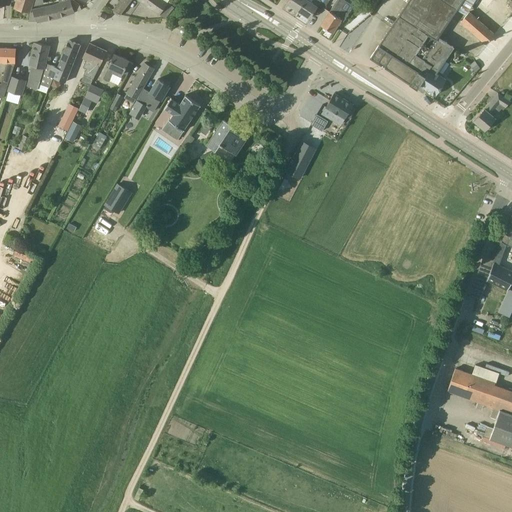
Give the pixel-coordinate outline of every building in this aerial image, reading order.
[(33,0),(17,0),(15,8),(30,12),(33,0)] [(35,9),(37,19),(38,22),(59,17),(74,12),(81,9),(79,3),(74,0),(68,0),(56,4),(35,9)] [(120,0),(113,10),(121,15),(131,0),(120,0)] [(174,8),(163,0),(138,0),(166,19),(174,8)] [(288,0),(287,3),(299,10),(305,0),(288,0)] [(329,1),(330,2),(330,1),(330,0),(305,0),(299,10),(310,18),(310,19),(319,4),(325,8),(329,1)] [(341,8),(346,1),(343,0),(337,0),(335,4),(330,1),(330,2),(325,8),(330,11),(321,25),(333,33),(341,19),(343,21),(348,13),(341,8)] [(442,0),(408,0),(401,11),(416,20),(396,50),(405,56),(409,50),(442,0)] [(437,37),(458,7),(448,0),(442,0),(409,50),(432,65),(439,69),(453,47),(437,37)] [(416,20),(401,11),(382,41),(396,50),(416,20)] [(494,34),(469,12),(461,22),(486,44),(494,34)] [(59,68),(46,63),(41,80),(40,80),(39,83),(50,88),(54,78),(66,82),(80,45),(69,40),(59,68)] [(432,65),(409,50),(405,56),(396,50),(382,41),(371,57),(418,88),(432,65)] [(34,58),(30,78),(40,80),(41,80),(46,63),(49,46),(35,43),(32,58),(34,58)] [(88,69),(82,81),(91,85),(92,83),(107,51),(90,43),(83,57),(88,59),(84,67),(88,69)] [(0,47),(0,61),(8,62),(0,88),(0,92),(5,95),(15,62),(16,62),(16,48),(0,47)] [(133,62),(129,61),(114,54),(103,78),(110,81),(113,73),(122,77),(123,73),(127,75),(133,62)] [(475,72),(480,68),(475,61),(470,65),(475,72)] [(124,98),(134,103),(154,68),(145,63),(124,98)] [(439,69),(432,65),(418,88),(424,92),(426,88),(436,95),(446,80),(436,73),(439,69)] [(26,81),(12,77),(8,90),(22,94),(26,81)] [(158,79),(149,94),(143,90),(137,100),(148,107),(155,96),(161,99),(170,86),(158,79)] [(104,89),(92,83),(91,85),(85,97),(97,103),(104,89)] [(338,114),(345,118),(353,104),(334,93),(326,107),(338,114)] [(498,93),(492,100),(484,110),(475,121),(485,130),(496,118),(491,114),(494,111),(496,112),(500,107),(502,108),(510,100),(498,93)] [(123,97),(118,94),(111,108),(115,110),(123,97)] [(180,104),(178,102),(172,98),(164,109),(165,109),(171,113),(173,114),(170,119),(169,119),(169,120),(184,130),(185,130),(184,129),(200,106),(201,106),(201,105),(186,95),(185,95),(186,96),(180,104)] [(86,113),(92,100),(85,97),(79,110),(86,113)] [(68,131),(75,115),(66,110),(58,126),(68,131)] [(328,121),(317,114),(311,124),(322,131),(328,121)] [(214,152),(230,163),(246,139),(230,128),(232,126),(224,120),(208,144),(216,150),(214,152)] [(79,131),(71,126),(65,138),(74,142),(79,131)] [(95,144),(103,146),(106,134),(98,132),(95,144)] [(26,151),(31,138),(23,134),(18,148),(26,151)] [(191,144),(185,140),(181,145),(187,149),(191,144)] [(315,148),(303,141),(287,172),(300,178),(315,148)] [(118,184),(105,204),(119,213),(132,192),(118,184)] [(495,227),(469,295),(480,299),(487,282),(494,263),(502,242),(507,245),(511,238),(510,238),(511,234),(511,215),(511,216),(511,217),(503,231),(495,228),(495,227)] [(70,224),(67,228),(74,232),(76,227),(70,224)] [(112,250),(115,243),(88,233),(86,241),(112,250)] [(33,261),(35,257),(16,251),(14,255),(33,261)] [(511,271),(499,265),(494,263),(487,282),(507,291),(508,289),(511,281),(511,271)] [(511,309),(511,290),(508,289),(507,291),(498,312),(509,317),(511,309)] [(447,391),(493,407),(486,426),(493,429),(490,438),(511,445),(511,391),(486,382),(487,379),(455,368),(447,391)]
